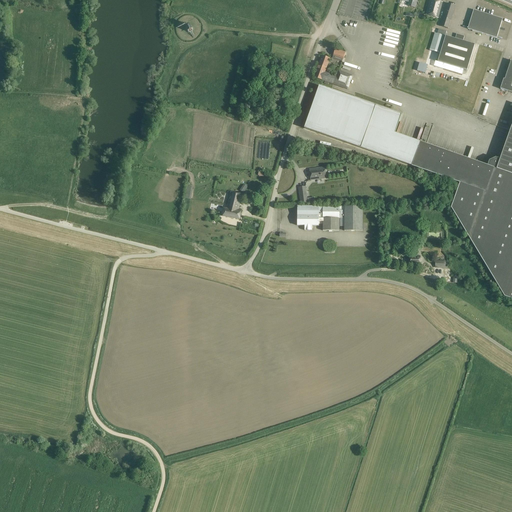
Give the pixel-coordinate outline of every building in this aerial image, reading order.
[(433,0),(430,0),(426,14),(438,18),(442,3),(433,0)] [(448,29),(456,6),(447,3),(440,26),(448,29)] [(497,38),(503,19),(474,10),(468,29),(497,38)] [(429,50),(440,53),(445,36),(437,34),(435,33),(429,50)] [(455,39),(445,36),(440,53),(437,62),(467,71),(475,45),(463,41),(465,37),(457,34),(455,39)] [(417,50),(429,46),(426,37),(415,41),(417,50)] [(346,53),(335,49),(333,56),(344,59),(346,53)] [(410,60),(417,62),(420,53),(413,51),(410,60)] [(325,73),(330,59),(322,56),(314,77),(348,90),(353,76),(339,70),(336,77),(325,73)] [(511,92),(511,60),(505,79),(504,79),(501,88),(511,92)] [(412,166),(420,143),(395,134),(402,115),(319,86),(304,129),(367,150),(412,166)] [(460,183),(460,184),(451,208),(504,297),(511,299),(511,125),(500,161),(496,159),(490,162),(488,166),(420,143),(412,166),(460,183)] [(326,179),(325,167),(309,169),(311,181),(326,179)] [(191,199),(193,187),(187,186),(185,198),(191,199)] [(308,204),(306,186),(298,187),(301,205),(308,204)] [(226,206),(225,208),(224,208),(223,216),(236,219),(239,219),(241,211),(239,210),(242,195),(230,192),(227,206),(226,206)] [(298,206),(297,226),(305,226),(304,231),(312,231),(312,226),(319,226),(319,222),(323,222),(323,231),(339,231),(339,219),(344,219),(344,231),(362,231),(363,207),(344,207),(344,211),(339,211),(339,207),(319,207),(298,206)] [(401,242),(396,239),(393,244),(390,242),(389,243),(392,246),(387,252),(391,255),(397,246),(398,247),(401,242)] [(420,266),(420,256),(413,256),(413,254),(408,254),(408,266),(420,266)]
